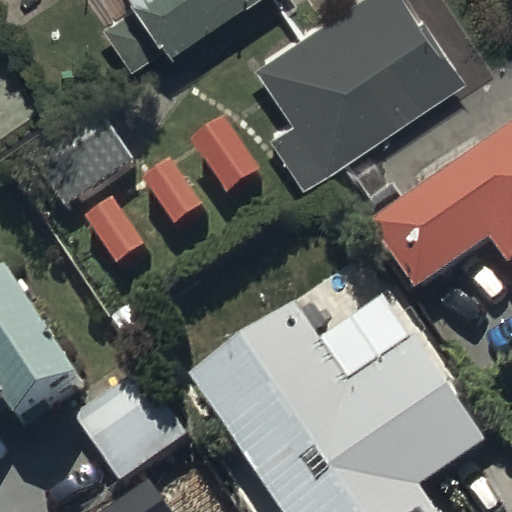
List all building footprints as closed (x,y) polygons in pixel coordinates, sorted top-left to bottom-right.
[(121,39),(178,0),(99,0),(96,2),(121,39)] [(300,165),(455,62),(413,0),(315,0),(249,44),(288,103),(268,117),(300,165)] [(73,192),(133,153),(103,107),(42,146),(73,192)] [(226,113),(192,136),(230,189),(263,165),(226,113)] [(511,116),(414,186),(371,217),(418,283),(492,231),(510,256),(511,254),(511,116)] [(172,156),(144,177),(177,222),(205,202),(172,156)] [(118,193),(89,212),(120,259),(149,240),(118,193)] [(0,422),(15,413),(27,433),(94,391),(24,277),(0,292),(0,422)] [(441,511),(432,498),(500,456),(428,346),(421,350),(396,311),(332,353),(308,317),(203,387),(261,480),(240,493),(251,511),(441,511)] [(144,374),(77,421),(126,490),(193,443),(144,374)] [(168,511),(150,484),(107,511),(168,511)]
